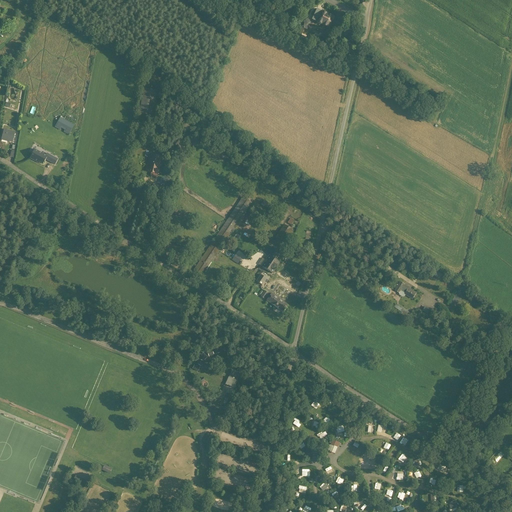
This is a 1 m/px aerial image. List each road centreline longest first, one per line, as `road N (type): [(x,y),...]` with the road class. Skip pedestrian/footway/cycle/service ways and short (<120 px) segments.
road 1 (track): [(15,0),(145,66),(330,188)]
road 2 (track): [(511,86),(463,281),(328,197)]
road 3 (unclassified): [(293,350),(0,158)]
road 4 (unclassified): [(293,350),(367,20)]
road 5 (unclassified): [(511,492),(293,350)]
road 6 (unclassified): [(256,511),(293,350)]
road 7 (track): [(321,225),(424,291)]
